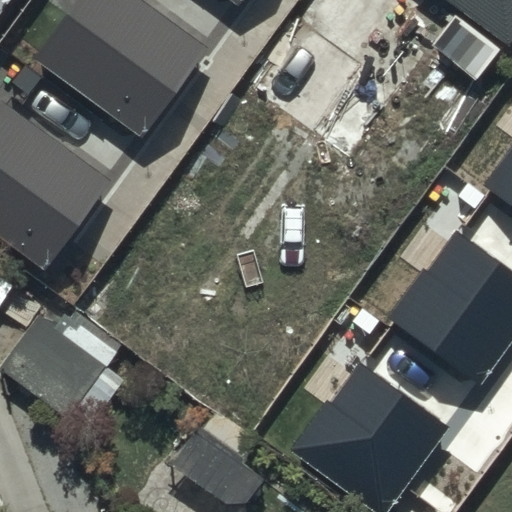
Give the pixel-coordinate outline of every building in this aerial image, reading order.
[(145,0),(77,0),(35,58),(142,136),(209,46),(145,0)] [(511,0),(449,0),(508,42),(511,35),(511,0)] [(315,132),(364,62),(297,16),(249,85),(315,132)] [(5,98),(0,105),(0,234),(46,267),(112,177),(5,98)] [(511,145),(481,188),(511,210),(511,145)] [(423,268),(386,319),(478,385),(511,337),(511,271),(458,232),(429,273),(423,268)] [(96,412),(139,354),(110,332),(66,390),(96,412)] [(327,400),(290,450),(374,511),(385,511),(448,426),(362,364),(333,405),(327,400)] [(187,422),(163,457),(221,498),(245,463),(187,422)] [(85,511),(63,455),(35,466),(52,511),(85,511)]
